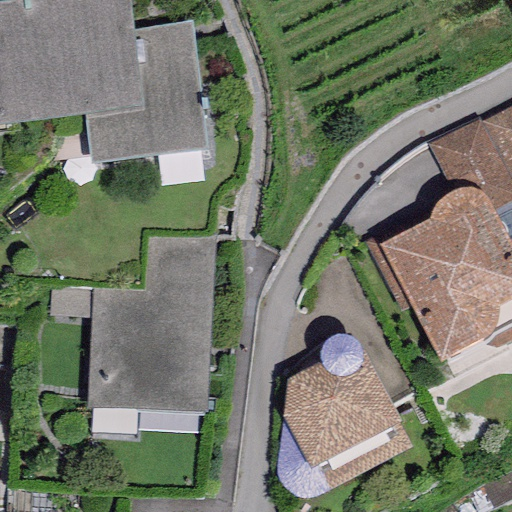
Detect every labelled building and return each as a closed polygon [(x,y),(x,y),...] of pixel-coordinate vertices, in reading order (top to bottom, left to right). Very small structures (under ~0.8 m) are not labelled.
[(132,36),(127,0),(24,0),(25,4),(0,7),(0,132),(85,123),(138,116),(129,36),(132,36)] [(206,158),(191,29),(132,36),(129,36),(138,116),(85,123),(91,171),(206,158)] [(511,108),(429,149),(454,198),(470,195),(481,199),(492,212),(511,203),(511,108)] [(430,228),(386,250),(379,237),(366,244),(400,315),(410,310),(438,368),(484,345),(495,353),(511,343),(511,253),(492,212),(481,199),(470,195),(454,198),(444,204),(434,215),(430,228)] [(146,291),(92,289),(88,416),(206,420),(212,244),(147,242),(146,291)] [(314,500),(409,451),(358,351),(355,353),(352,348),(337,343),(323,351),(318,366),(321,370),(285,388),(280,433),(276,471),(277,484),(285,495),(299,503),(314,500)]
